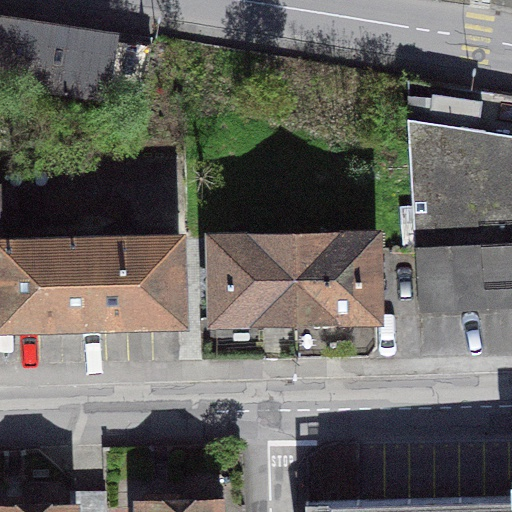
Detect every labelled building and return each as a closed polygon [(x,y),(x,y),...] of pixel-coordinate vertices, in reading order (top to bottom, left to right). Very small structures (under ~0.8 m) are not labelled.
[(0,21),(0,78),(142,98),(151,44),(0,21)] [(511,135),(408,119),(418,307),(511,301),(511,135)] [(293,247),(294,318),(376,316),(373,235),(324,237),(324,247),(293,247)] [(215,319),(294,318),(293,247),(261,248),(261,238),(213,239),(215,319)] [(0,287),(1,325),(180,320),(178,240),(0,244),(0,287)] [(511,511),(511,482),(511,496),(305,501),(305,511),(511,511)] [(0,511),(106,511),(106,496),(70,497),(70,508),(0,509),(0,511)]
